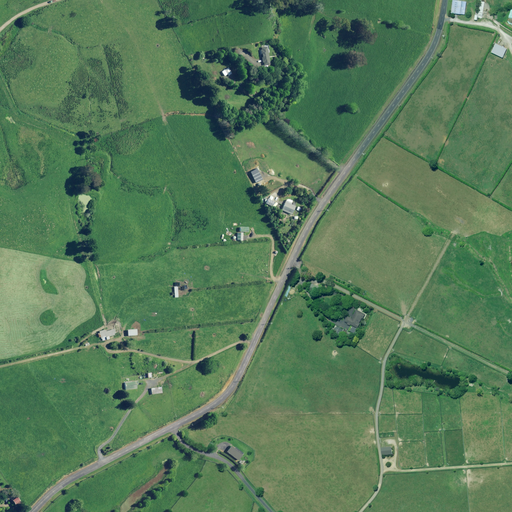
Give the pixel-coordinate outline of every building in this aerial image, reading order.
[(467,2),(453,0),(452,13),(465,14),(467,2)] [(478,17),(482,18),(485,2),(481,1),(479,15),(475,15),(474,19),(478,20),(478,17)] [(507,49),(496,44),(492,52),(503,58),(507,49)] [(268,64),(266,47),(260,48),(260,50),(259,50),(260,62),(261,62),(262,65),(268,64)] [(274,202),(266,198),(264,203),(271,206),(274,202)] [(295,206),(285,202),(282,210),(291,215),(295,206)] [(310,284),(309,290),(320,293),(321,287),(310,284)] [(365,314),(356,310),(352,318),(347,316),(345,322),(348,323),(347,324),(350,325),(351,324),(357,328),(362,318),(363,319),(365,314)] [(104,329),(98,331),(99,333),(97,334),(98,337),(100,337),(100,338),(101,338),(102,341),(109,339),(109,337),(113,335),(114,337),(119,335),(119,333),(115,334),(114,329),(111,330),(111,329),(108,330),(107,329),(104,330),(104,329)] [(136,384),(136,381),(123,383),(124,390),(135,388),(134,384),(136,384)] [(232,449),(229,446),(225,452),(237,460),(240,455),(232,449)] [(392,454),(391,447),(381,448),(382,455),(392,454)] [(20,504),(16,497),(11,500),(13,503),(11,504),(13,506),(14,505),(16,507),(20,504)]
